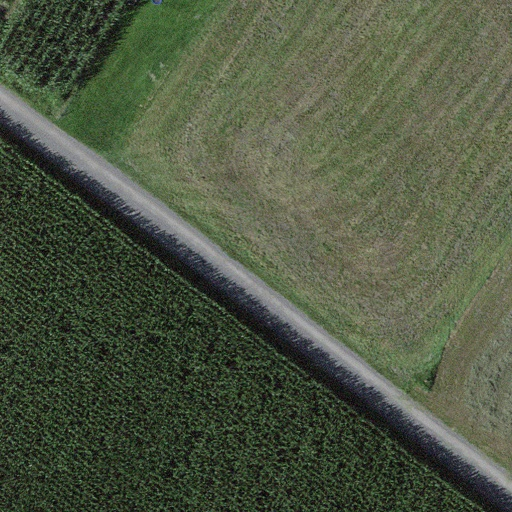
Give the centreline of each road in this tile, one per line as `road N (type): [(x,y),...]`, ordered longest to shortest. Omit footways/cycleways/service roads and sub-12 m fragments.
road 1 (track): [(0,98),(511,489)]
road 2 (track): [(167,0),(68,147)]
